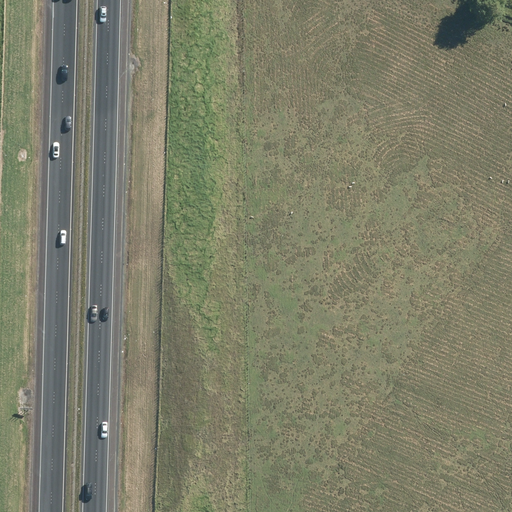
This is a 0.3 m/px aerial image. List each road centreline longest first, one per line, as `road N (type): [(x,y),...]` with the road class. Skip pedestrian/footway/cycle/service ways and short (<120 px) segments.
road 1 (motorway): [(49,511),(64,0)]
road 2 (motorway): [(109,0),(96,511)]
